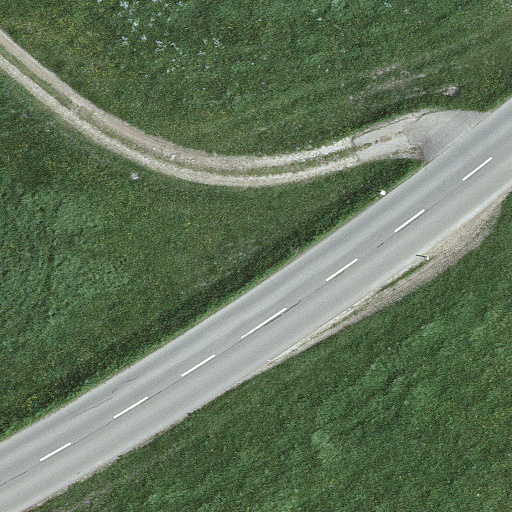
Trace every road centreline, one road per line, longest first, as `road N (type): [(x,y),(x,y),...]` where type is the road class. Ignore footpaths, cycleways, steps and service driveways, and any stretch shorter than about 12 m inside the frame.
road 1 (secondary): [(511,139),(277,307),(0,476)]
road 2 (track): [(496,151),(455,141),(367,177),(222,191),(94,131),(0,52)]
